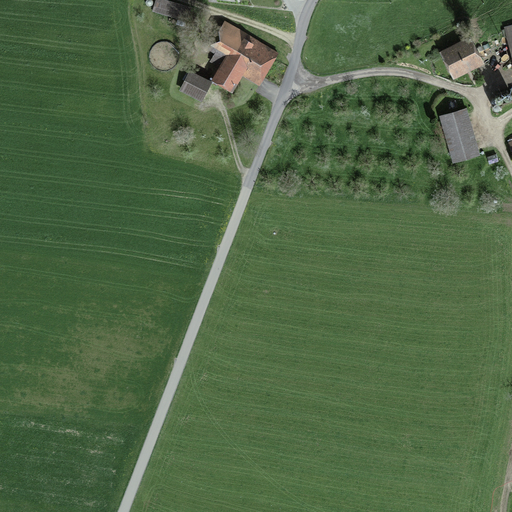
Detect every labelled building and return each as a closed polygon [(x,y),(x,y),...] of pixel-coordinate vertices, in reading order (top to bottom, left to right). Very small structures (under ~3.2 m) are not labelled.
[(164,0),(156,0),(153,10),(187,20),(191,8),(164,0)] [(257,75),(272,49),(227,23),(212,48),(217,51),(211,61),(219,65),(212,77),(232,89),(241,73),(250,79),(253,73),(257,75)] [(482,59),(481,58),(493,52),(487,41),(476,47),(471,37),(444,50),(455,73),(482,59)] [(155,68),(159,70),(164,71),(169,71),(173,68),(176,65),(178,61),(179,56),(178,51),(176,47),(172,44),(167,42),(162,42),(157,43),(153,46),(151,51),(149,56),(150,60),(152,65),(155,68)] [(210,81),(191,72),(181,90),(201,100),(210,81)] [(504,95),(503,97),(504,99),(505,100),(506,101),(508,101),(510,101),(511,100),(511,98),(511,97),(511,95),(511,93),(509,93),(508,92),(506,93),(504,94),(504,95)] [(441,117),(454,161),(478,154),(466,110),(441,117)]
